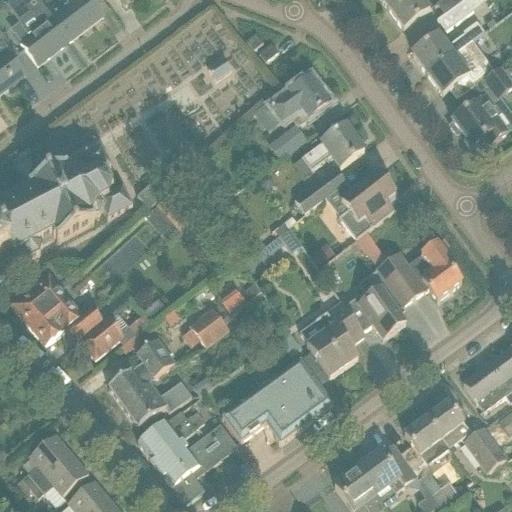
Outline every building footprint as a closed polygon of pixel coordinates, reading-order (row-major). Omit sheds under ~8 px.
[(9,0),(1,6),(10,18),(11,17),(32,0),(9,0)] [(86,0),(80,0),(52,22),(69,45),(102,20),(86,0)] [(377,0),(387,14),(405,0),(377,0)] [(417,0),(405,0),(387,14),(402,34),(429,15),(417,0)] [(446,0),(436,8),(443,19),(444,19),(465,3),(465,4),(469,0),(446,0)] [(444,19),(443,19),(436,25),(445,37),(474,15),(465,4),(465,3),(444,19)] [(21,33),(13,39),(19,47),(25,54),(37,70),(69,45),(52,22),(42,10),(18,28),(21,33)] [(427,47),(411,59),(426,79),(453,60),(452,59),(464,51),(482,38),(474,27),(460,37),(462,39),(445,51),(437,40),(427,47)] [(246,46),(253,56),(262,49),(255,39),(246,46)] [(0,98),(24,80),(12,64),(6,57),(0,48),(0,98)] [(258,59),(265,67),(278,57),(271,49),(258,59)] [(453,60),(426,79),(441,100),(467,80),(479,71),(464,51),(452,59),(453,60)] [(209,73),(215,86),(229,79),(223,67),(209,73)] [(511,132),(511,120),(498,102),(511,92),(511,89),(500,73),(477,90),(482,98),(481,104),(451,127),(452,129),(449,131),(456,140),(459,138),(471,153),(482,145),(487,152),(511,132)] [(289,124),(294,129),(296,133),(297,132),(328,109),(310,84),(270,114),(281,130),(289,124)] [(296,133),(294,129),(267,149),(278,165),(284,161),(306,144),(297,132),(296,133)] [(363,156),(345,131),(301,163),(309,174),(329,160),(339,174),(363,156)] [(0,258),(6,255),(10,257),(12,260),(19,256),(21,260),(31,263),(40,259),(42,251),(54,244),(56,248),(93,228),(89,222),(95,222),(96,224),(98,223),(97,221),(101,214),(106,224),(131,211),(121,192),(107,199),(110,191),(113,191),(113,189),(110,189),(106,180),(107,179),(105,177),(104,179),(95,177),(109,170),(100,152),(76,165),(81,175),(72,174),(68,181),(64,174),(29,193),(33,201),(18,209),(16,205),(8,202),(0,206),(0,258)] [(294,207),(304,218),(344,188),(336,176),(294,207)] [(354,196),(352,193),(341,202),(343,205),(340,207),(347,216),(337,224),(355,246),(393,217),(385,207),(394,199),(378,178),(354,196)] [(148,215),(172,193),(160,180),(136,201),(148,215)] [(262,180),(259,185),(259,190),(264,194),(269,193),(273,189),(272,183),(268,180),(262,180)] [(193,228),(168,200),(155,212),(181,240),(193,228)] [(277,241),(287,233),(294,228),(290,222),(273,235),(277,241)] [(277,241),(278,242),(282,247),(283,248),(287,253),(297,246),(287,233),(277,241)] [(283,248),(282,247),(278,242),(241,269),(245,276),(283,248)] [(297,246),(287,253),(290,258),(300,251),(297,246)] [(324,250),(309,261),(317,271),(331,259),(324,250)] [(398,261),(387,269),(413,305),(427,294),(436,306),(460,288),(445,268),(449,265),(437,250),(406,272),(398,261)] [(413,305),(387,269),(358,290),(368,304),(357,311),(382,346),(404,330),(396,318),(413,305)] [(102,327),(88,310),(78,317),(47,279),(25,297),(10,310),(44,352),(60,339),(62,338),(73,351),(78,347),(78,346),(102,327)] [(253,288),(244,294),(250,302),(259,295),(253,288)] [(156,303),(143,315),(151,325),(165,313),(156,303)] [(341,308),(299,338),(307,350),(305,351),(328,384),(357,364),(348,352),(364,341),(341,308)] [(211,314),(200,323),(215,344),(227,335),(211,314)] [(173,316),(164,323),(169,330),(178,324),(173,316)] [(78,346),(78,347),(94,366),(122,343),(126,347),(150,327),(143,319),(127,333),(114,317),(102,327),(78,346)] [(215,344),(200,323),(188,332),(204,352),(215,344)] [(135,342),(119,354),(124,361),(140,348),(135,342)] [(175,369),(157,345),(136,361),(141,368),(107,393),(120,410),(141,394),(140,394),(148,388),(148,389),(175,369)] [(486,372),(505,396),(511,406),(511,398),(511,397),(511,395),(511,355),(511,353),(486,372)] [(261,360),(251,367),(259,378),(268,371),(261,360)] [(265,430),(279,450),(333,411),(299,365),(220,423),(239,449),(265,430)] [(511,407),(511,406),(505,396),(486,372),(462,390),(483,418),(504,402),(509,409),(511,407)] [(205,382),(192,392),(198,400),(211,390),(205,382)] [(141,394),(120,410),(137,434),(165,414),(168,418),(190,402),(179,388),(158,403),(148,389),(148,388),(140,394),(141,394)] [(447,408),(426,423),(448,454),(469,438),(447,408)] [(511,415),(497,425),(507,438),(511,434),(511,415)] [(448,454),(426,423),(403,440),(425,470),(448,454)] [(179,447),(193,436),(185,425),(171,436),(165,427),(153,436),(137,448),(149,465),(177,444),(179,447)] [(177,444),(149,465),(171,494),(172,493),(185,511),(203,498),(192,484),(235,452),(219,430),(186,456),(179,447),(177,444)] [(463,448),(486,479),(505,465),(482,434),(463,448)] [(21,485),(29,495),(69,462),(64,456),(66,455),(54,441),(28,463),(36,473),(21,485)] [(379,458),(356,474),(374,500),(387,490),(394,499),(404,492),(404,491),(415,484),(391,451),(380,459),(379,458)] [(69,462),(29,495),(37,505),(53,492),(61,502),(87,480),(76,466),(74,468),(69,462)] [(374,500),(356,474),(334,491),(349,511),(364,511),(362,509),(374,500)] [(21,485),(16,489),(24,499),(29,495),(21,485)] [(103,511),(108,509),(103,503),(105,501),(93,487),(67,509),(68,511),(67,511),(103,511)] [(434,503),(440,511),(457,500),(449,487),(431,499),(434,503)] [(422,511),(439,511),(440,511),(434,503),(422,511)]
